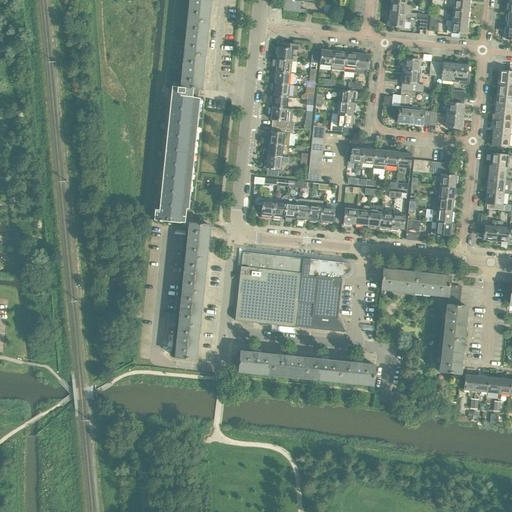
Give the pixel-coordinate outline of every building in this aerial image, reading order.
[(189,0),(187,20),(208,22),(209,10),(209,9),(210,9),(211,3),(210,2),(210,1),(209,0),(189,0)] [(283,0),(282,11),(304,14),(305,10),(300,9),(301,2),(312,2),(312,0),(283,0)] [(453,0),(453,10),(468,12),(468,0),(453,0)] [(390,4),(389,16),(410,18),(410,17),(415,18),(415,14),(411,13),(412,6),(390,4)] [(324,5),(323,15),(328,16),(339,17),(340,7),(324,5)] [(453,10),(452,21),(467,23),(468,12),(453,10)] [(425,31),(426,20),(420,19),(420,14),(415,14),(415,18),(415,20),(419,21),(418,30),(425,31)] [(409,23),(410,18),(389,16),(388,27),(402,28),(403,22),(409,23)] [(429,20),(428,31),(437,32),(437,25),(435,25),(435,23),(440,23),(441,17),(437,16),(436,21),(429,20)] [(187,20),(184,54),(204,56),(205,43),(206,42),(207,43),(207,36),(206,36),(206,35),(208,22),(187,20)] [(445,21),(445,26),(447,27),(446,33),(450,33),(450,34),(465,35),(467,23),(452,21),(445,21)] [(277,55),(276,60),(296,62),(296,57),(292,57),(292,50),(298,50),(299,45),(280,43),(279,48),(278,48),(276,48),(275,55),(277,55)] [(319,65),(331,66),(333,51),(328,51),(328,49),(321,48),(321,50),(319,65)] [(333,51),(331,66),(332,66),(331,70),(343,71),(345,53),(340,52),(340,50),(333,49),(333,51)] [(350,73),(355,74),(357,52),(357,54),(352,53),(352,51),(345,50),(345,53),(343,71),(343,73),(350,73)] [(357,52),(355,74),(359,74),(361,74),(362,72),(363,69),(368,70),(369,55),(364,55),(364,53),(357,52)] [(184,54),(180,88),(198,90),(199,90),(201,90),(201,89),(202,77),(202,76),(203,76),(204,70),(203,69),(203,68),(204,56),(184,54)] [(403,67),(402,71),(421,73),(422,68),(419,67),(420,61),(403,59),(403,60),(402,60),(401,66),(403,67)] [(276,67),(275,72),(290,73),(291,62),(296,62),(276,60),(275,60),(274,67),(276,67)] [(436,63),(435,76),(441,77),(441,79),(442,80),(442,81),(453,82),(453,81),(455,65),(450,64),(450,62),(444,62),(444,63),(436,63)] [(455,65),(453,81),(453,82),(458,83),(459,84),(465,85),(468,83),(468,75),(467,75),(466,74),(467,66),(466,66),(466,64),(460,63),(460,65),(455,65)] [(400,76),(399,82),(401,82),(400,90),(414,92),(422,93),(423,85),(417,84),(418,78),(421,78),(421,73),(402,71),(402,76),(400,76)] [(511,72),(498,71),(497,84),(511,85),(511,72)] [(275,79),(274,84),(289,85),(290,73),(275,72),(273,72),(273,78),(275,79)] [(273,91),(273,96),(287,97),(289,85),(274,84),(272,84),(271,90),(273,91)] [(511,85),(497,84),(496,96),(511,97),(511,85)] [(155,210),(154,220),(155,220),(156,220),(159,220),(158,222),(161,222),(162,221),(165,221),(181,223),(181,222),(183,217),(185,217),(186,209),(197,99),(197,98),(197,90),(198,90),(180,88),(172,87),(160,211),(155,210)] [(339,90),(338,103),(355,105),(353,104),(353,99),(355,99),(356,92),(354,92),(339,90)] [(409,124),(411,105),(412,97),(414,98),(414,92),(400,90),(397,123),(398,123),(398,124),(404,125),(404,124),(409,124)] [(272,103),(271,108),(292,110),(286,109),(287,97),(273,96),(271,96),(270,102),(272,103)] [(447,103),(446,110),(445,110),(444,116),(462,118),(462,113),(464,113),(464,106),(463,106),(464,98),(450,96),(449,103),(447,103)] [(511,97),(496,96),(494,108),(511,110),(511,97)] [(337,114),(337,115),(352,116),(352,111),(354,111),(355,105),(338,103),(338,109),(333,109),(332,114),(337,114)] [(411,105),(409,124),(414,125),(414,126),(420,127),(420,125),(428,126),(430,112),(423,111),(423,109),(416,108),(417,106),(411,105)] [(272,120),(271,126),(293,128),(293,122),(291,122),(292,110),(271,108),(269,108),(269,114),(271,115),(270,120),(272,120)] [(494,108),(493,120),(510,122),(511,110),(494,108)] [(342,132),(343,127),(350,128),(351,123),(353,123),(354,116),(352,116),(337,115),(336,121),(330,123),(329,131),(342,132)] [(444,128),(460,130),(461,128),(462,128),(463,122),(461,122),(462,118),(444,116),(443,120),(445,120),(444,128)] [(493,120),(492,133),(509,134),(510,122),(493,120)] [(268,144),(282,145),(288,146),(290,134),(292,134),(293,128),(271,126),(271,132),(269,132),(268,137),(266,137),(266,144),(268,144)] [(492,133),(490,146),(507,147),(507,146),(511,146),(511,134),(509,134),(492,133)] [(265,155),(266,156),(266,155),(281,157),(282,145),(268,144),(267,149),(265,149),(265,155)] [(361,163),(363,147),(363,149),(358,148),(358,146),(351,145),(351,147),(350,147),(349,162),(355,163),(355,168),(361,169),(361,163)] [(363,147),(361,163),(373,164),(375,150),(369,149),(370,147),(363,147)] [(375,150),(373,164),(373,169),(384,170),(384,166),(385,166),(387,149),(387,151),(381,151),(382,149),(375,148),(375,150)] [(387,149),(385,166),(397,167),(399,152),(393,152),(393,150),(387,149)] [(399,152),(397,167),(409,168),(411,154),(405,153),(405,151),(399,150),(399,152)] [(265,168),(266,168),(265,175),(278,177),(279,170),(280,170),(280,163),(292,164),(292,158),(281,157),(266,155),(266,156),(266,161),(264,161),(263,167),(265,168)] [(489,155),(488,166),(505,168),(505,169),(510,169),(511,167),(511,157),(506,156),(489,155)] [(440,175),(439,187),(454,188),(454,183),(456,183),(457,177),(455,176),(456,167),(449,166),(448,175),(442,175),(440,175)] [(488,166),(487,179),(504,181),(505,169),(505,168),(488,166)] [(487,179),(486,191),(503,193),(508,193),(510,181),(504,181),(487,179)] [(439,187),(438,198),(453,200),(453,195),(455,195),(456,189),(454,188),(439,187)] [(486,204),(494,205),(501,205),(503,193),(486,191),(484,204),(486,204)] [(273,216),(273,218),(280,219),(280,217),(285,217),(287,196),(284,196),(281,199),(281,200),(275,199),(274,201),(273,216)] [(287,196),(285,217),(285,219),(291,220),(292,218),(297,219),(299,199),(299,200),(295,200),(287,196)] [(438,198),(434,198),(432,210),(437,210),(451,212),(452,207),(454,207),(454,200),(453,200),(438,198)] [(297,219),(297,221),(303,221),(304,219),(309,220),(311,200),(299,199),(297,219)] [(262,200),(261,215),(261,217),(268,217),(268,215),(273,216),(274,201),(262,200)] [(309,220),(309,222),(315,222),(316,220),(321,221),(322,207),(323,202),(311,200),(309,220)] [(357,210),(355,224),(355,226),(361,227),(362,225),(367,226),(369,206),(363,206),(362,210),(357,210)] [(369,206),(367,226),(367,228),(373,228),(374,226),(379,227),(380,212),(381,208),(369,206)] [(321,221),(321,223),(327,224),(327,222),(333,222),(334,208),(322,207),(321,221)] [(350,224),(355,224),(357,210),(344,209),(343,223),(343,225),(350,226),(350,224)] [(435,222),(435,223),(450,224),(451,218),(453,219),(453,212),(451,212),(437,210),(436,217),(431,217),(431,222),(435,222)] [(380,212),(379,227),(379,229),(385,230),(386,228),(391,228),(392,214),(380,212)] [(392,214),(391,228),(390,230),(397,231),(398,229),(403,229),(404,215),(392,214)] [(406,232),(418,233),(420,221),(407,220),(406,232)] [(484,226),(483,240),(495,241),(497,222),(492,222),(491,227),(484,226)] [(497,222),(495,241),(508,243),(509,229),(502,228),(503,223),(497,222)] [(189,223),(185,256),(206,259),(208,233),(209,225),(189,223)] [(430,234),(434,235),(449,236),(449,231),(451,231),(452,224),(450,224),(435,223),(435,229),(431,229),(430,234)] [(240,266),(235,320),(343,332),(343,331),(342,328),(341,324),(339,321),(337,319),(342,274),(343,274),(345,274),(347,274),(347,273),(348,273),(349,272),(350,271),(350,270),(350,269),(350,268),(350,267),(350,266),(349,265),(348,264),(347,263),(346,263),(345,262),(344,262),(306,258),(242,251),(240,266)] [(185,256),(182,290),(202,292),(206,259),(185,256)] [(380,289),(414,293),(416,273),(382,269),(380,289)] [(416,273),(414,293),(448,297),(449,292),(449,285),(450,277),(416,273)] [(112,282),(102,283),(104,302),(114,301),(112,282)] [(180,304),(178,324),(199,326),(202,292),(182,290),(180,304)] [(446,305),(443,338),(463,341),(467,307),(459,306),(447,305),(446,305)] [(199,326),(178,324),(175,358),(195,360),(199,326)] [(460,375),(460,367),(463,341),(443,338),(439,372),(460,375)] [(238,372),(272,375),(274,355),(260,354),(260,352),(255,351),(254,353),(240,352),(238,372)] [(274,355),(272,375),(305,379),(308,359),(294,357),(294,355),(288,355),(288,357),(274,355)] [(308,359),(305,379),(339,382),(341,362),(327,361),(327,359),(322,358),(322,360),(308,359)] [(341,362),(339,382),(373,386),(375,366),(361,364),(361,362),(355,362),(355,364),(341,362)] [(463,390),(475,391),(476,377),(465,375),(463,390)] [(476,377),(475,391),(486,393),(488,378),(476,377)] [(486,392),(498,394),(500,379),(488,378),(486,392)] [(498,394),(510,395),(511,380),(500,379),(498,394)]
